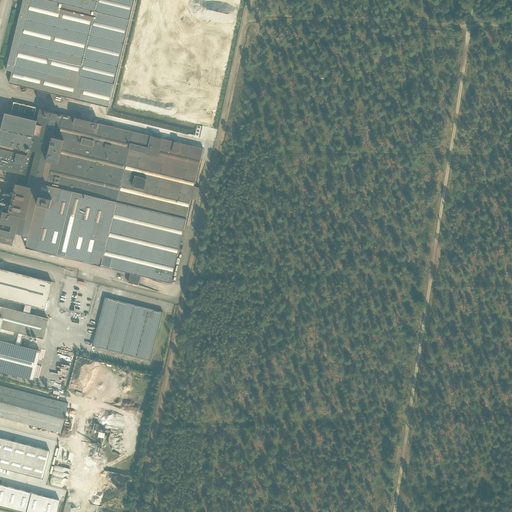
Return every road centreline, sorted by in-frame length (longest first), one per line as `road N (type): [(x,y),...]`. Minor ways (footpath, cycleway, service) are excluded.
road 1 (track): [(248,0),(138,511)]
road 2 (track): [(469,25),(408,416)]
road 3 (track): [(511,154),(216,147)]
road 4 (track): [(156,424),(408,416)]
road 5 (track): [(308,277),(265,511)]
road 6 (track): [(243,20),(469,25)]
road 7 (track): [(430,279),(308,277)]
road 8 (track): [(188,275),(308,277)]
